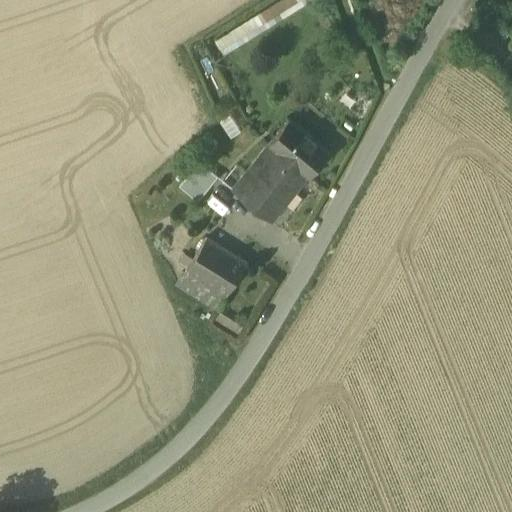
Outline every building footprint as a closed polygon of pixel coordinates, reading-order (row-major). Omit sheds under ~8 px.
[(279,0),(217,38),(226,52),(309,0),(279,0)] [(329,150),(289,117),(269,142),(308,175),(309,175),(316,167),(320,170),(327,161),(323,158),(329,150)] [(269,143),(233,188),(272,220),(308,175),(269,143)] [(199,160),(179,184),(198,200),(218,175),(199,160)] [(247,262),(206,236),(187,267),(201,276),(191,293),(217,309),(247,262)]
